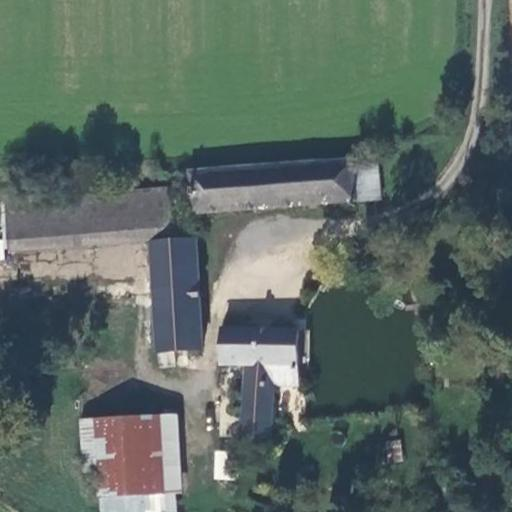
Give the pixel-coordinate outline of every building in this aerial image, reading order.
[(374,174),(189,185),(192,226),(376,213),(374,174)] [(171,248),(168,201),(2,211),(6,259),(171,248)] [(194,250),(152,253),(157,363),(199,361),(194,250)] [(242,390),(270,391),(293,392),(295,342),(220,340),(219,375),(243,376),(242,390)] [(270,391),(242,390),(238,449),(266,452),(270,391)] [(99,504),(161,502),(159,423),(95,424),(99,504)] [(397,439),(385,444),(392,463),(404,458),(397,439)]
